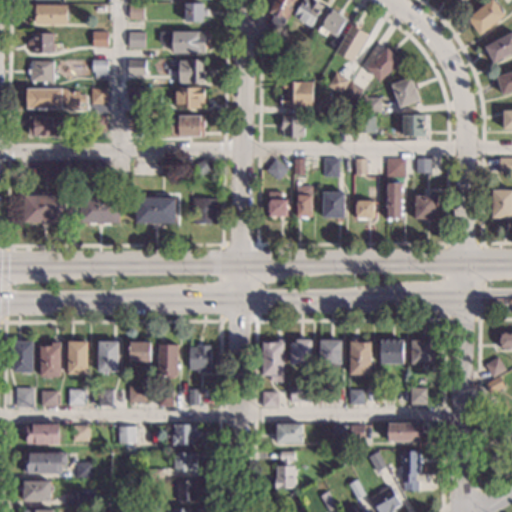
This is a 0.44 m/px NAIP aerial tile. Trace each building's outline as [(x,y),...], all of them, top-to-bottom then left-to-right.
[(295,0),(272,47),(264,43),(267,23),(272,14),(268,12),(273,0),(295,0)] [(315,0),(321,3),(309,26),(293,18),(302,0),(304,0),(307,2),(308,0),(315,0)] [(491,0),(498,8),(500,6),(504,11),(502,13),(503,15),(478,35),(466,19),(489,0),(491,0)] [(143,18),(129,18),(130,3),(143,3),(143,18)] [(202,8),(206,8),(206,16),(202,16),(203,21),(185,21),(185,3),(202,3),(202,8)] [(66,24),(35,23),(36,4),(64,5),(67,5),(66,24)] [(108,4),(108,14),(94,13),(94,4),(108,4)] [(347,18),(336,37),(327,31),(325,35),(317,31),(330,8),(347,18)] [(360,25),(358,29),(366,33),(350,60),(336,51),(354,21),(360,25)] [(205,32),(205,40),(208,40),(208,48),(205,48),(205,51),(173,51),(173,49),(160,49),(160,30),(205,32)] [(108,47),(92,47),(92,32),(108,32),(108,47)] [(145,47),(128,47),(128,32),(142,32),(145,32),(145,47)] [(511,52),(491,62),(484,46),(511,32),(511,52)] [(52,45),(54,48),(54,50),(52,51),(52,53),(32,53),(32,34),(52,34),(52,45)] [(300,50),(292,64),(275,54),(284,40),(300,50)] [(399,59),(379,81),(366,69),(376,59),(376,56),(378,53),(380,55),(387,48),(399,59)] [(145,74),(128,74),(129,59),(145,60),(145,74)] [(53,61),(52,81),(47,80),(47,83),(43,83),(43,81),(31,81),(31,74),(27,74),(27,69),(31,70),(31,60),(53,61)] [(106,79),(95,79),(95,71),(92,71),(92,60),(107,60),(106,79)] [(203,70),(207,70),(207,83),(178,84),(178,76),(167,76),(167,68),(170,68),(170,62),(203,61),(203,70)] [(511,91),(502,95),(496,77),(511,71),(511,91)] [(346,79),(339,91),(328,85),(336,73),(346,79)] [(413,83),(415,83),(417,88),(415,89),(419,99),(417,100),(417,102),(414,103),(414,101),(398,106),(390,84),(410,77),(413,83)] [(312,105),(300,105),(300,106),(280,105),(280,95),(285,95),(285,88),(283,88),(283,81),(312,81),(312,105)] [(361,90),(354,101),(343,94),(350,82),(361,90)] [(143,88),(143,95),(147,95),(146,101),(127,100),(128,87),(143,88)] [(204,102),(200,102),(200,107),(191,107),(191,109),(185,109),(185,107),(174,106),(174,87),(205,88),(204,102)] [(106,104),(91,103),(91,88),(107,88),(106,104)] [(68,92),(79,92),(79,96),(85,96),(85,105),(79,105),(79,108),(68,108),(68,109),(26,109),(26,89),(68,89),(68,92)] [(340,112),(324,111),(324,97),(340,97),(340,112)] [(380,111),(365,111),(364,97),(380,97),(380,111)] [(511,108),(511,127),(502,127),(502,108),(511,108)] [(425,135),(403,135),(402,114),(424,114),(425,135)] [(142,130),(127,129),(128,115),(142,116),(142,130)] [(203,138),(170,137),(171,115),(204,116),(203,138)] [(301,127),(303,127),(304,136),(281,137),(281,126),(277,126),(277,123),(282,123),(282,115),(301,115),(301,127)] [(65,136),(29,135),(29,116),(65,117),(65,136)] [(105,131),(90,131),(90,116),(105,116),(105,131)] [(351,131),(337,130),(337,116),(352,116),(351,131)] [(373,132),(355,132),(355,116),(373,116),(373,132)] [(288,167),(278,180),(265,170),(275,157),(288,167)] [(511,173),(498,172),(499,157),(511,157),(511,173)] [(304,174),(294,174),(294,158),(305,158),(304,174)] [(337,176),(323,176),(323,158),(338,159),(337,176)] [(430,159),(435,159),(434,169),(429,169),(429,173),(415,172),(415,158),(430,158),(430,159)] [(160,176),(131,175),(131,159),(160,160),(160,176)] [(206,159),(211,167),(198,175),(193,167),(206,159)] [(366,175),(354,174),(354,159),(366,159),(366,175)] [(403,176),(385,176),(385,159),(403,159),(403,176)] [(112,177),(73,176),(73,160),(113,161),(112,177)] [(70,179),(37,178),(38,161),(68,162),(70,162),(70,179)] [(400,217),(385,217),(386,182),(401,182),(400,217)] [(311,216),(295,216),(295,186),(311,186),(311,216)] [(343,193),(344,193),(344,216),(341,216),(341,220),(335,220),(335,217),(322,217),(322,193),(322,192),(336,192),(336,188),(343,188),(343,193)] [(511,217),(511,220),(503,220),(503,217),(491,217),(491,190),(511,190),(511,217)] [(281,200),(285,200),(285,216),(268,216),(268,191),(281,191),(281,200)] [(435,219),(413,219),(414,194),(436,194),(435,219)] [(64,222),(23,222),(24,195),(64,196),(64,222)] [(118,198),(117,224),(102,223),(102,224),(95,224),(95,222),(78,222),(79,196),(118,198)] [(174,223),(135,222),(136,196),(175,197),(174,223)] [(215,223),(192,222),(192,198),(216,199),(215,223)] [(371,217),(370,217),(370,221),(366,221),(366,218),(355,217),(355,200),(372,200),(371,217)] [(511,349),(498,349),(499,334),(511,334),(511,349)] [(359,342),(370,342),(370,374),(349,374),(348,338),(359,338),(359,342)] [(148,342),(150,342),(149,361),(145,361),(145,364),(140,363),(141,361),(128,361),(129,341),(142,341),(142,339),(148,339),(148,342)] [(281,342),(282,342),(282,381),(271,381),(271,374),(262,374),(261,342),(273,342),(273,340),(281,339),(281,342)] [(310,364),(289,364),(289,343),(296,343),(296,340),(310,340),(310,364)] [(341,364),(319,363),(320,340),(341,341),(341,364)] [(402,363),(380,362),(380,340),(403,340),(402,363)] [(432,364),(409,363),(410,340),(433,341),(432,364)] [(33,372),(13,372),(12,343),(32,342),(33,372)] [(60,376),(39,376),(39,347),(51,347),(52,342),(60,342),(60,376)] [(87,374),(66,374),(67,342),(88,342),(87,374)] [(117,371),(97,371),(98,342),(117,342),(117,371)] [(162,346),(176,346),(176,365),(179,365),(179,369),(176,369),(176,375),(174,375),(174,377),(167,377),(167,375),(157,375),(157,342),(162,342),(162,346)] [(201,342),(201,345),(210,346),(209,368),(207,368),(207,373),(196,372),(196,369),(187,369),(188,348),(194,348),(194,346),(196,346),(196,342),(201,342)] [(498,362),(502,360),(505,364),(500,367),(503,370),(492,377),(484,365),(496,358),(498,362)] [(503,385),(489,394),(484,385),(497,376),(503,385)] [(145,402),(127,402),(127,386),(145,387),(145,402)] [(334,402),(319,402),(319,386),(335,387),(334,402)] [(311,401),(289,400),(290,387),(311,387),(311,401)] [(31,405),(16,405),(17,388),(32,389),(31,405)] [(425,403),(409,403),(409,388),(425,388),(425,403)] [(83,405),(67,405),(68,389),(83,390),(83,405)] [(393,404),(379,403),(379,389),(394,390),(393,404)] [(112,391),(112,406),(98,406),(98,390),(112,391)] [(171,406),(157,405),(158,390),(172,390),(171,406)] [(198,405),(188,405),(188,390),(198,390),(198,405)] [(362,403),(348,403),(349,390),(362,390),(362,403)] [(56,407),(40,406),(40,391),(57,392),(56,407)] [(276,407),(262,407),(262,391),(277,392),(276,407)] [(423,432),(417,432),(417,441),(387,441),(387,440),(387,423),(423,423),(423,432)] [(301,442),(276,441),(277,424),(301,424),(301,442)] [(57,442),(53,442),(53,445),(35,445),(35,443),(26,443),(26,433),(21,433),(22,425),(58,425),(57,442)] [(195,431),(198,431),(198,436),(196,436),(196,437),(194,437),(194,444),(183,444),(183,448),(179,448),(179,445),(170,445),(170,436),(172,436),(172,425),(195,425),(195,431)] [(346,439),(333,439),(333,425),(346,425),(346,439)] [(363,439),(350,439),(350,425),(363,425),(363,439)] [(511,443),(505,448),(496,434),(511,425),(511,443)] [(87,441),(72,441),(73,426),(82,426),(87,426),(87,441)] [(133,443),(117,443),(117,426),(133,427),(133,443)] [(417,457),(421,458),(421,463),(418,463),(417,473),(415,473),(414,482),(400,482),(401,470),(397,470),(397,466),(401,466),(401,451),(417,452),(417,457)] [(66,464),(60,464),(60,473),(22,473),(22,452),(66,453),(66,464)] [(193,457),(196,457),(196,472),(172,471),(172,463),(174,463),(174,453),(193,453),(193,457)] [(293,460),(289,460),(289,466),(293,466),(293,487),(274,487),(274,478),(275,478),(275,466),(282,466),(282,460),(279,460),(279,453),(293,453),(293,460)] [(385,467),(377,472),(369,459),(377,454),(385,467)] [(90,479),(76,478),(76,462),(91,463),(90,479)] [(161,478),(147,478),(147,469),(161,469),(161,478)] [(195,501),(176,501),(177,479),(196,480),(195,501)] [(50,501),(21,500),(22,489),(23,489),(23,481),(50,481),(50,501)] [(363,494),(355,499),(347,485),(355,481),(363,494)] [(390,490),(392,488),(396,494),(394,496),(399,505),(392,509),(393,511),(391,511),(377,511),(369,498),(388,487),(390,490)] [(91,507),(76,506),(77,491),(92,492),(91,507)] [(336,507),(328,511),(320,495),(328,491),(336,507)]
